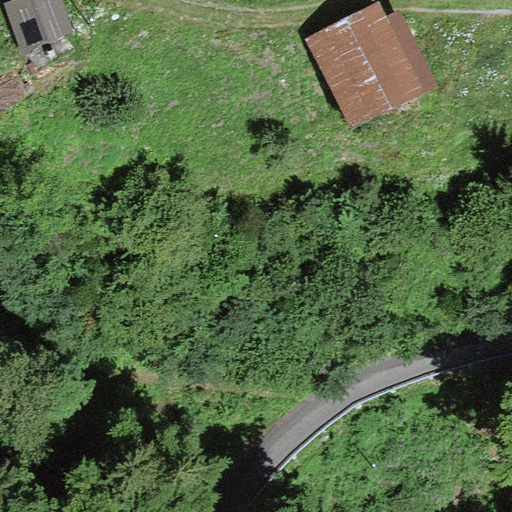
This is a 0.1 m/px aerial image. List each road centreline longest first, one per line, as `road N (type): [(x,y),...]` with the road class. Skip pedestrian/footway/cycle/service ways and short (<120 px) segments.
road 1 (track): [(160,0),(249,17),(369,2),(511,3)]
road 2 (track): [(511,341),(422,368),(366,400),(288,457),(238,511)]
